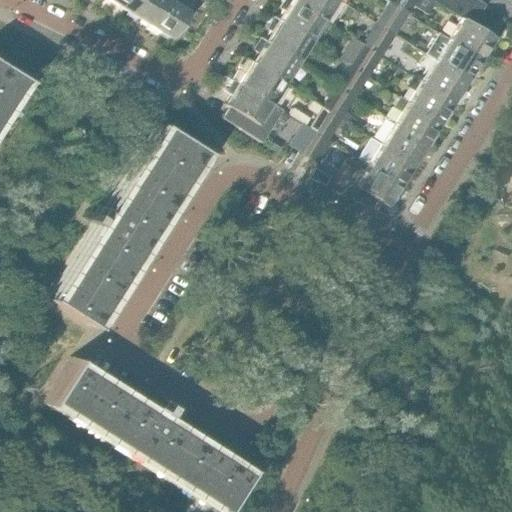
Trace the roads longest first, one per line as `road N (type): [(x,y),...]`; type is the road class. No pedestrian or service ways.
road 1 (residential): [(247,432),(118,347),(231,171),(394,248)]
road 2 (residential): [(11,0),(178,86),(237,0)]
road 3 (residential): [(279,511),(394,248)]
road 4 (residential): [(394,248),(511,59)]
